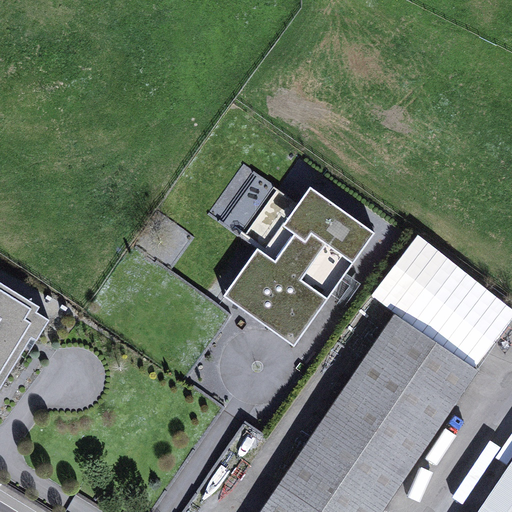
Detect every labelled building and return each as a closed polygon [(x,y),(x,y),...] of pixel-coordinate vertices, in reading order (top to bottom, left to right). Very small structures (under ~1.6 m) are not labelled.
[(258,249),(224,297),(294,347),(375,234),(311,188),(299,205),(264,254),(258,249)] [(395,315),(479,371),(511,326),(511,317),(419,246),(378,301),(395,315)] [(0,390),(32,339),(37,342),(50,321),(37,313),(40,308),(0,283),(0,390)] [(456,405),(479,371),(395,315),(373,348),(456,405)] [(373,348),(262,511),(383,511),(456,405),(373,348)] [(511,511),(511,463),(478,511),(511,511)]
